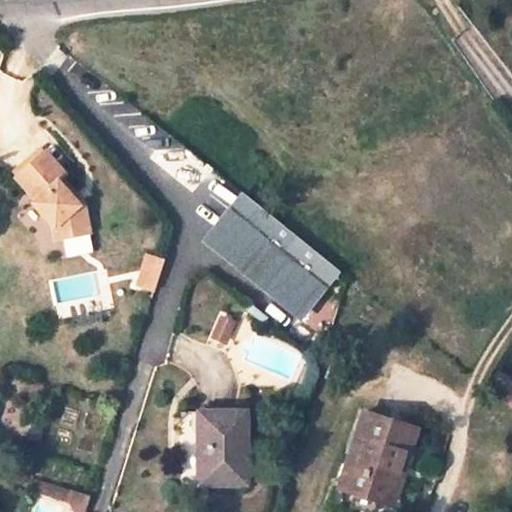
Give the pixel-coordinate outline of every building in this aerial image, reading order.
[(65,179),(44,155),(15,181),(35,203),(31,207),(43,220),(49,214),(59,225),(63,243),(89,237),(83,208),(78,209),(69,199),(73,196),(62,184),(60,182),(65,179)] [(78,209),(83,208),(73,196),(69,199),(78,209)] [(241,197),(229,212),(325,289),(337,273),(241,197)] [(325,289),(229,212),(204,242),(299,321),(325,289)] [(53,230),(56,244),(63,243),(59,225),(49,214),(43,220),(53,230)] [(163,267),(147,262),(138,290),(155,295),(163,267)] [(269,320),(251,305),(245,312),(264,326),(269,320)] [(511,381),(498,370),(485,390),(511,411),(511,381)] [(243,415),(199,414),(199,486),(243,486),(243,415)] [(408,429),(361,414),(338,489),(388,505),(398,476),(394,474),(408,429)] [(86,511),(91,498),(38,481),(34,492),(70,503),(75,511),(86,511)]
